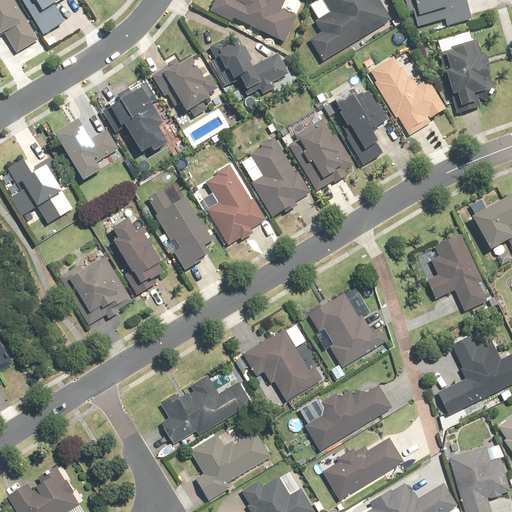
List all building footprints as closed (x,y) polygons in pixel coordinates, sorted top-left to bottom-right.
[(0,0),(0,36),(3,34),(15,54),(38,41),(12,0),(0,0)] [(20,0),(42,36),(62,23),(52,6),(62,0),(20,0)] [(232,23),(234,21),(283,43),(303,1),(300,0),(214,0),(208,12),(232,23)] [(321,33),(309,41),(322,61),(389,18),(377,0),(321,0),(330,13),(314,23),(321,33)] [(407,0),(417,28),(442,20),(445,27),(469,19),(462,0),(407,0)] [(437,43),(441,54),(448,70),(441,73),(450,96),(454,94),(463,117),(478,111),(472,96),(491,88),(483,68),(486,67),(475,41),(470,43),(467,33),(437,43)] [(251,68),(237,40),(227,45),(225,41),(204,51),(209,62),(214,60),(220,72),(225,70),(231,82),(236,79),(243,93),(246,92),(248,96),(258,91),(261,96),(273,90),(271,85),(274,83),(277,91),(291,85),(277,55),(251,68)] [(361,67),(363,71),(395,119),(396,117),(408,135),(425,125),(422,121),(443,107),(426,80),(416,86),(411,79),(408,81),(392,56),(377,66),(372,59),(361,67)] [(157,70),(183,113),(187,111),(192,118),(205,111),(200,103),(207,99),(205,96),(216,89),(208,76),(202,79),(190,60),(178,67),(174,60),(157,70)] [(118,128),(122,126),(138,153),(147,148),(149,153),(164,144),(154,128),(161,124),(149,104),(157,99),(147,82),(138,87),(136,84),(103,103),(118,128)] [(369,129),(385,121),(366,87),(340,102),(338,99),(332,102),(338,114),(336,115),(344,129),(342,130),(356,155),(354,156),(361,167),(383,154),(369,129)] [(331,138),(322,121),(295,136),(297,140),(295,141),(302,152),(298,154),(304,164),(308,162),(318,179),(308,184),(314,194),(345,176),(343,172),(354,167),(336,135),(331,138)] [(74,122),(51,136),(79,182),(97,172),(93,164),(116,150),(105,132),(87,143),(74,122)] [(257,168),(247,174),(271,218),(295,205),(293,201),(307,193),(276,137),(258,146),(260,151),(250,156),(257,168)] [(23,217),(35,209),(46,226),(71,210),(60,193),(71,186),(55,162),(53,164),(49,158),(37,166),(31,155),(7,171),(15,184),(18,183),(22,189),(10,197),(23,217)] [(207,209),(205,211),(226,246),(239,238),(240,241),(251,234),(249,231),(265,221),(253,200),(250,201),(228,165),(215,173),(216,176),(205,183),(212,194),(202,200),(207,209)] [(161,191),(146,200),(156,215),(153,217),(169,242),(172,240),(178,250),(172,254),(183,271),(207,256),(202,247),(214,240),(205,226),(202,229),(184,199),(170,207),(161,191)] [(511,192),(470,218),(489,251),(506,241),(511,251),(511,192)] [(114,240),(110,242),(129,275),(126,278),(136,296),(156,284),(153,280),(162,275),(149,252),(153,249),(140,229),(132,234),(125,221),(109,231),(114,240)] [(437,276),(425,281),(433,299),(451,292),(461,313),(484,303),(476,284),(482,281),(461,235),(434,247),(438,257),(430,261),(437,276)] [(81,264),(61,275),(89,324),(102,316),(110,331),(127,322),(119,309),(133,300),(106,255),(83,268),(81,264)] [(371,334),(363,319),(370,315),(355,288),(306,316),(316,334),(323,330),(330,343),(326,346),(338,368),(385,341),(379,330),(371,334)] [(280,332),(241,358),(254,377),(260,373),(268,385),(271,384),(285,406),(323,381),(314,367),(307,371),(280,332)] [(464,380),(436,394),(447,416),(511,383),(511,357),(510,354),(498,360),(490,342),(477,348),(470,335),(450,345),(462,369),(459,370),(464,380)] [(0,387),(1,387),(0,385),(0,371),(12,365),(0,344),(0,387)] [(206,377),(165,402),(173,416),(158,425),(173,447),(194,434),(196,437),(251,403),(237,381),(217,393),(206,377)] [(320,417),(303,427),(319,453),(391,409),(377,386),(363,395),(360,389),(351,394),(350,393),(340,399),(336,393),(319,403),(323,409),(320,417)] [(511,416),(497,428),(504,439),(502,440),(511,454),(511,416)] [(221,445),(215,435),(188,451),(203,474),(192,481),(207,504),(273,462),(254,431),(233,445),(230,440),(221,445)] [(337,463),(320,473),(338,502),(403,461),(389,439),(368,452),(365,448),(357,454),(353,447),(335,459),(337,463)] [(485,449),(448,459),(462,511),(489,511),(487,501),(509,495),(499,460),(503,459),(499,446),(485,449)] [(54,467),(6,496),(15,511),(81,511),(71,495),(72,495),(65,482),(63,483),(54,467)] [(258,481),(240,492),(248,505),(245,507),(248,511),(313,511),(299,490),(287,472),(262,488),(258,481)] [(446,511),(456,506),(442,485),(418,500),(413,492),(410,494),(404,484),(391,492),(390,490),(368,504),(370,507),(361,511),(446,511)]
